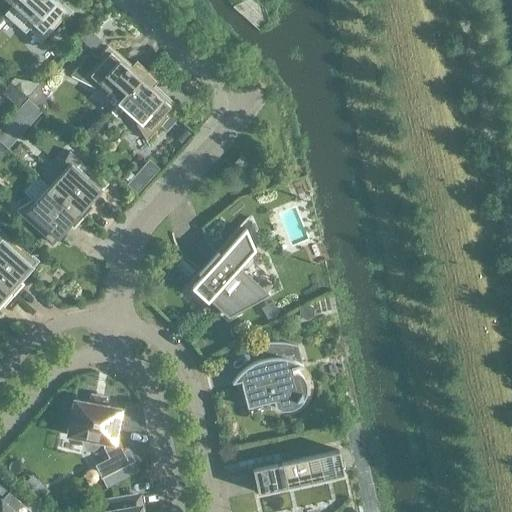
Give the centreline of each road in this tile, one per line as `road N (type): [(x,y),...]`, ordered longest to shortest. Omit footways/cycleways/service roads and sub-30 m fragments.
road 1 (residential): [(119,322),(145,222),(241,115),(237,86),(143,0)]
road 2 (residential): [(214,511),(188,375),(157,339),(119,322)]
road 3 (residential): [(112,353),(154,385),(179,511)]
road 4 (residential): [(119,322),(82,320),(39,334),(0,378)]
road 5 (residential): [(0,429),(52,370),(112,353)]
